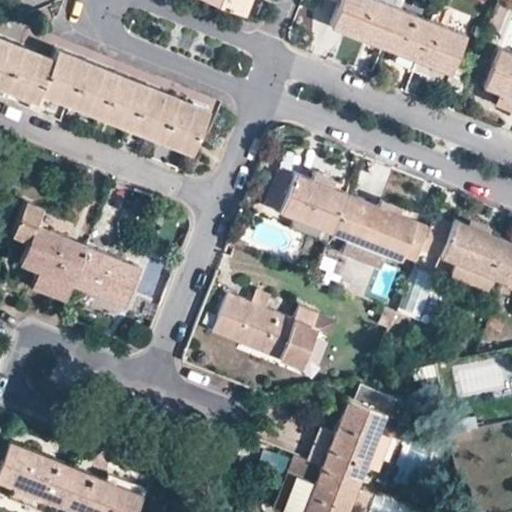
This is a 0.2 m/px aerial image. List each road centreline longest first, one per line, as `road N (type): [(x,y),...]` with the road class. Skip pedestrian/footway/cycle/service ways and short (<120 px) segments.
road 1 (residential): [(0,385),(199,466),(225,402),(149,368)]
road 2 (tertiary): [(257,92),(511,192)]
road 3 (tertiary): [(511,156),(267,58)]
road 4 (residential): [(0,113),(213,198)]
road 5 (tertiary): [(111,0),(115,37),(257,92)]
road 6 (residential): [(149,368),(213,198)]
road 7 (tertiary): [(267,58),(136,0)]
road 8 (residential): [(149,368),(25,320)]
